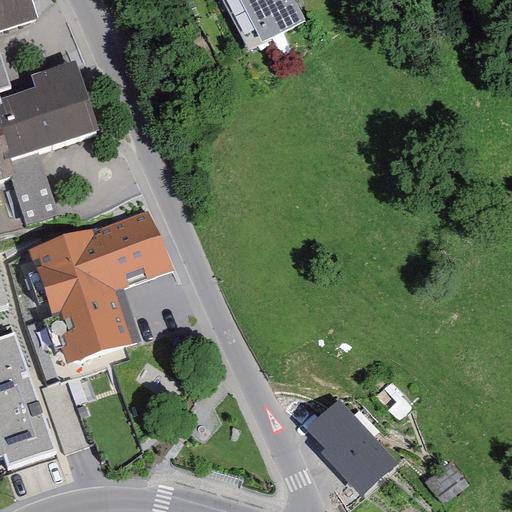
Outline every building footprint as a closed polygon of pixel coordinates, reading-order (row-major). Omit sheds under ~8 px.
[(0,33),(42,20),(35,0),(0,0),(0,188),(23,182),(18,166),(48,156),(104,138),(82,67),(42,80),(46,92),(21,100),(3,43),(0,43),(0,33)] [(235,0),(262,50),(311,24),(298,0),(235,0)] [(48,156),(18,166),(23,182),(37,226),(68,217),(48,156)] [(117,293),(172,274),(151,213),(38,252),(77,364),(134,344),(117,293)] [(0,312),(16,308),(4,262),(0,262),(0,312)] [(16,338),(14,333),(0,337),(0,463),(13,459),(17,471),(57,457),(63,455),(21,336),(16,338)] [(342,403),(304,439),(366,504),(403,469),(342,403)] [(245,488),(248,479),(212,467),(209,477),(245,488)]
